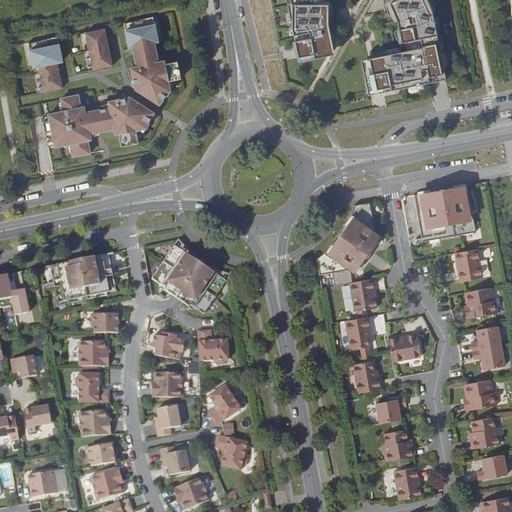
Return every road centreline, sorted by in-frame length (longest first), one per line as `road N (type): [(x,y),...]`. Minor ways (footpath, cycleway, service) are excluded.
road 1 (residential): [(387,182),(406,283),(443,335),(434,391),(452,501)]
road 2 (residential): [(137,447),(130,378),(142,304),(129,231)]
road 3 (tertiary): [(319,511),(277,297)]
road 4 (secondary): [(132,203),(0,231)]
road 5 (unclassified): [(0,258),(129,231)]
road 6 (secondary): [(412,152),(340,153),(291,142)]
